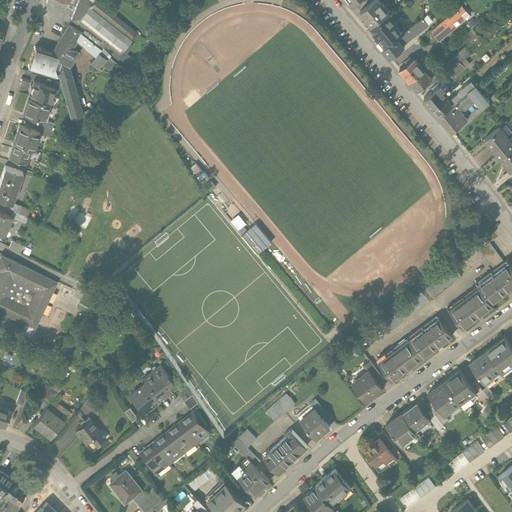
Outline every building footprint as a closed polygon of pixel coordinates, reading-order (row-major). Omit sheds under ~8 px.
[(66,9),(69,1),(68,0),(46,0),(46,2),(63,9),(64,8),(66,9)] [(97,0),(78,0),(71,17),(85,26),(80,32),(109,56),(115,61),(125,70),(135,60),(126,53),(132,45),(129,43),(137,32),(97,0)] [(188,0),(173,0),(161,13),(170,20),(188,0)] [(373,0),(360,12),(372,26),(389,12),(379,0),(373,0)] [(462,4),(432,29),(440,38),(470,13),(462,4)] [(374,39),(382,48),(396,37),(405,31),(389,12),(372,26),(370,27),(377,36),(374,39)] [(396,37),(402,43),(432,18),(427,13),(405,31),(396,37)] [(99,68),(109,56),(80,32),(68,24),(52,53),(57,56),(71,64),(78,53),(72,49),(77,39),(86,46),(85,47),(96,55),(91,61),(99,68)] [(402,43),(396,37),(382,48),(390,58),(395,55),(396,57),(402,51),(400,50),(404,46),(402,43)] [(442,65),(447,71),(465,56),(471,51),(465,45),(442,65)] [(51,67),(57,56),(52,53),(52,52),(34,47),(28,66),(58,75),(57,69),(51,67)] [(83,115),(69,68),(71,64),(57,56),(51,67),(57,69),(58,75),(60,83),(62,91),(70,118),(73,117),(76,129),(83,127),(82,125),(93,122),(90,113),(83,115)] [(106,73),(115,61),(109,56),(99,68),(106,73)] [(470,62),(465,56),(447,71),(452,77),(470,62)] [(400,69),(409,81),(424,68),(414,57),(409,61),(408,59),(402,64),(403,66),(400,69)] [(429,64),(424,68),(409,81),(417,90),(432,78),(429,74),(434,70),(429,64)] [(46,78),(44,84),(54,87),(54,88),(62,91),(60,83),(46,78)] [(474,85),(470,79),(456,90),(458,92),(449,100),(452,103),(453,102),(474,85)] [(28,95),(49,102),(51,104),(54,94),(52,93),(54,88),(54,87),(44,84),(33,80),(32,84),(30,84),(28,90),(29,92),(28,95)] [(424,98),(431,107),(445,96),(451,90),(443,81),(424,98)] [(474,85),(453,102),(459,109),(463,109),(470,103),(475,110),(480,106),(482,108),(489,101),(482,93),(474,85)] [(49,102),(28,95),(22,113),(41,119),(46,121),(46,120),(49,110),(46,109),(49,102)] [(449,100),(445,96),(431,107),(438,115),(452,103),(449,100)] [(466,121),(457,110),(459,109),(453,102),(452,103),(438,115),(452,132),(466,121)] [(46,121),(41,119),(36,130),(40,131),(39,132),(50,136),(54,123),(46,120),(46,121)] [(19,124),(13,141),(31,147),(34,148),(39,132),(40,131),(36,130),(19,124)] [(484,139),(493,150),(508,137),(499,126),(484,139)] [(493,150),(502,160),(511,152),(511,142),(508,137),(493,150)] [(26,161),(31,147),(13,141),(8,155),(26,161)] [(511,152),(502,160),(510,171),(511,171),(511,169),(511,152)] [(22,171),(5,166),(0,180),(0,197),(12,201),(22,171)] [(210,180),(205,184),(210,190),(215,186),(210,180)] [(9,208),(14,211),(26,216),(28,209),(11,202),(9,208)] [(12,217),(0,211),(0,233),(4,235),(5,235),(4,234),(6,228),(7,228),(12,217)] [(28,217),(26,216),(14,211),(12,217),(26,223),(28,217)] [(257,221),(243,232),(258,252),(272,240),(257,221)] [(24,246),(12,240),(9,247),(21,252),(24,246)] [(479,250),(494,268),(503,261),(489,242),(479,250)] [(57,281),(0,254),(0,310),(25,323),(21,331),(31,336),(57,281)] [(479,286),(491,302),(511,286),(511,266),(508,261),(478,284),(479,286)] [(452,282),(461,275),(453,265),(385,321),(391,330),(402,322),(401,322),(410,315),(420,308),(420,307),(443,290),(452,283),(452,282)] [(448,309),(462,328),(493,304),(491,302),(479,286),(448,309)] [(409,339),(422,357),(453,334),(439,316),(409,339)] [(62,335),(58,335),(55,338),(55,343),(58,346),(62,346),(65,343),(65,339),(62,335)] [(511,346),(504,336),(485,350),(499,369),(501,372),(511,363),(511,346)] [(422,357),(409,339),(379,361),(392,379),(422,357)] [(499,369),(485,350),(469,362),(485,383),(493,377),(491,375),(499,369)] [(364,363),(368,369),(369,369),(379,382),(384,378),(369,359),(364,363)] [(161,364),(151,371),(167,393),(177,386),(161,364)] [(368,369),(353,380),(366,398),(367,397),(369,398),(373,396),(373,393),(382,386),(379,382),(369,369),(368,369)] [(469,383),(459,369),(443,381),(459,402),(475,391),(475,390),(469,383)] [(158,399),(167,393),(151,371),(143,378),(146,382),(158,399)] [(478,395),(483,391),(482,389),(474,379),(469,383),(475,390),(475,391),(478,395)] [(49,384),(41,393),(50,400),(62,385),(55,380),(51,385),(49,384)] [(427,392),(432,398),(443,413),(444,413),(459,402),(443,381),(427,392)] [(152,404),(158,399),(146,382),(137,389),(139,393),(133,397),(145,412),(153,406),(152,404)] [(186,384),(177,391),(190,408),(198,402),(186,384)] [(487,385),(482,389),(483,391),(489,399),(494,395),(487,385)] [(20,388),(16,401),(22,403),(27,391),(20,388)] [(83,403),(96,412),(104,402),(91,392),(83,403)] [(266,410),(275,420),(295,402),(290,396),(285,392),(266,410)] [(309,403),(313,407),(314,406),(320,414),(325,410),(315,398),(309,403)] [(444,413),(443,413),(432,398),(427,403),(431,408),(442,423),(448,418),(444,413)] [(416,400),(401,411),(415,429),(429,418),(425,413),(416,400)] [(11,408),(0,404),(0,423),(4,425),(11,408)] [(488,405),(482,414),(490,420),(496,411),(488,405)] [(46,406),(33,423),(50,436),(63,419),(46,406)] [(124,410),(132,421),(138,417),(130,406),(124,410)] [(314,406),(313,407),(307,412),(305,410),(298,415),(307,426),(308,429),(309,428),(316,436),(330,425),(320,414),(314,406)] [(442,423),(431,408),(425,413),(429,418),(436,427),(442,423)] [(415,429),(401,411),(385,424),(400,444),(417,432),(415,429)] [(185,417),(180,421),(195,440),(208,430),(195,413),(187,419),(185,417)] [(511,415),(503,422),(510,432),(511,430),(511,415)] [(81,423),(74,428),(75,429),(74,430),(78,435),(79,434),(90,448),(104,437),(88,416),(84,420),(82,418),(79,421),(81,423)] [(182,450),(195,440),(180,421),(175,425),(176,427),(169,433),(182,450)] [(491,430),(481,437),(489,447),(504,437),(497,427),(492,431),(491,430)] [(62,432),(66,437),(72,433),(68,428),(62,432)] [(246,428),(238,437),(247,446),(256,438),(246,428)] [(307,444),(292,428),(264,455),(279,471),(292,459),(292,460),(296,456),(296,455),(307,444)] [(159,437),(154,441),(169,460),(182,450),(169,433),(161,439),(159,437)] [(397,460),(380,436),(364,447),(376,463),(384,458),(389,466),(397,460)] [(247,446),(238,437),(233,441),(247,456),(247,455),(256,465),(260,460),(247,446)] [(155,470),(169,460),(154,441),(149,444),(150,446),(142,452),(155,470)] [(476,441),(462,451),(462,452),(469,461),(470,462),(484,451),(476,441)] [(469,461),(462,452),(453,459),(448,463),(455,472),(460,469),(460,468),(469,461)] [(247,455),(247,456),(233,468),(247,483),(246,484),(255,493),(270,479),(256,465),(247,455)] [(511,465),(498,476),(511,493),(511,465)] [(339,474),(334,468),(327,474),(326,473),(321,476),(322,478),(315,484),(330,501),(339,494),(340,495),(350,487),(343,478),(342,480),(338,475),(339,474)] [(0,497),(3,493),(13,480),(0,470),(0,497)] [(125,470),(108,483),(123,502),(130,497),(140,489),(125,470)] [(208,480),(202,472),(185,484),(192,493),(208,480)] [(3,493),(8,497),(0,507),(0,511),(12,511),(14,510),(24,497),(21,495),(26,489),(13,480),(3,493)] [(234,511),(245,503),(223,480),(204,498),(217,511),(234,511)] [(330,501),(315,484),(303,494),(317,511),(331,511),(336,508),(330,501)] [(140,489),(130,497),(142,511),(145,511),(162,499),(152,487),(144,494),(140,489)] [(421,497),(414,487),(399,498),(407,507),(421,497)] [(156,511),(168,503),(164,498),(162,499),(145,511),(156,511)] [(198,508),(201,511),(210,511),(197,498),(192,502),(198,508)] [(450,511),(466,511),(473,507),(467,499),(450,511)] [(55,511),(57,511),(47,501),(35,511),(55,511)] [(301,511),(295,503),(284,511),(301,511)]
